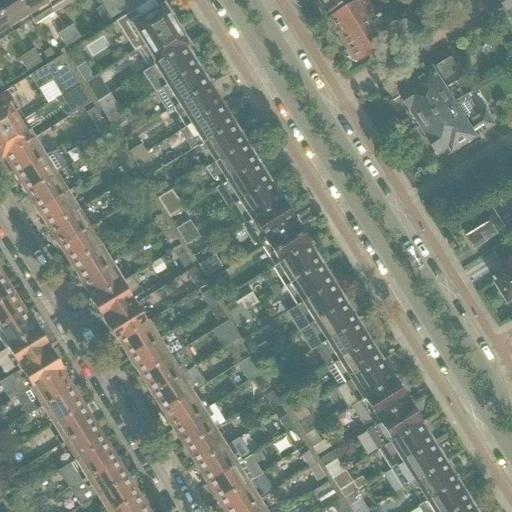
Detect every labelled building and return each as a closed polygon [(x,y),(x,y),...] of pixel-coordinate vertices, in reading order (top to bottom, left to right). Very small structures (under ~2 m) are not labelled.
[(18,0),(0,0),(0,12),(12,32),(31,20),(18,0)] [(45,0),(18,0),(31,20),(35,25),(54,13),(50,8),(45,0)] [(45,0),(50,8),(54,13),(73,1),(72,0),(45,0)] [(98,0),(103,6),(111,19),(123,11),(141,0),(98,0)] [(135,52),(136,51),(176,26),(163,6),(158,9),(152,0),(150,0),(116,21),(135,52)] [(318,0),(321,4),(319,7),(324,14),(327,14),(328,16),(353,0),(318,0)] [(338,32),(344,41),(393,11),(387,1),(373,10),(367,0),(361,0),(330,19),(332,22),(329,23),(336,33),(338,32)] [(511,0),(498,0),(507,13),(511,21),(511,0)] [(103,6),(95,11),(103,24),(111,19),(103,6)] [(393,11),(344,41),(350,51),(347,52),(354,62),(356,61),(358,63),(393,41),(386,29),(400,21),(393,11)] [(0,45),(4,43),(1,39),(12,32),(0,12),(0,45)] [(72,25),(64,30),(73,43),(80,38),(72,25)] [(142,73),(143,74),(184,48),(188,46),(176,26),(136,51),(148,69),(142,73)] [(64,30),(56,35),(65,48),(73,43),(64,30)] [(143,74),(155,93),(196,67),(184,48),(143,74)] [(33,49),(26,54),(34,67),(42,63),(33,49)] [(26,54),(18,59),(26,72),(34,67),(26,54)] [(61,56),(28,77),(37,91),(52,81),(61,97),(72,90),(80,85),(61,56)] [(413,89),(401,97),(410,111),(409,117),(414,124),(419,125),(419,126),(454,104),(453,102),(455,97),(452,92),(450,92),(447,91),(445,89),(464,77),(460,71),(452,58),(427,73),(410,84),(413,89)] [(83,63),(75,68),(84,83),(91,79),(89,75),(90,74),(83,63)] [(155,93),(166,112),(173,109),(208,86),(196,67),(155,93)] [(91,79),(84,83),(96,103),(110,94),(97,75),(91,79)] [(61,97),(55,101),(66,118),(91,103),(80,85),(72,90),(61,97)] [(208,86),(177,106),(189,125),(220,105),(208,86)] [(0,94),(0,135),(20,122),(23,121),(12,102),(8,104),(1,94),(0,94)] [(454,104),(419,126),(420,127),(419,131),(423,139),(429,141),(437,155),(450,147),(453,153),(476,138),(495,126),(486,113),(478,117),(466,97),(454,104)] [(220,105),(189,125),(201,144),(232,125),(220,105)] [(117,106),(103,114),(107,121),(121,113),(117,106)] [(94,109),(87,113),(95,126),(102,121),(94,109)] [(121,113),(107,121),(113,129),(126,121),(121,113)] [(102,121),(95,126),(102,138),(109,134),(102,121)] [(0,159),(0,160),(3,158),(34,139),(30,131),(27,133),(20,122),(0,135),(0,159)] [(232,125),(201,144),(213,163),(244,144),(232,125)] [(3,158),(15,176),(49,154),(44,147),(41,149),(34,139),(3,158)] [(116,144),(108,148),(116,161),(124,157),(116,144)] [(219,182),(221,185),(256,163),(244,144),(213,163),(209,166),(205,168),(213,180),(216,182),(219,182)] [(141,145),(127,153),(132,161),(145,152),(141,145)] [(145,152),(132,161),(136,168),(150,160),(145,152)] [(15,176),(26,193),(56,174),(50,164),(54,162),(49,154),(15,176)] [(124,157),(116,161),(124,174),(132,170),(124,157)] [(221,185),(216,188),(228,208),(268,182),(256,163),(221,185)] [(26,193),(37,211),(71,190),(67,182),(63,185),(56,174),(26,193)] [(139,179),(131,184),(139,197),(147,192),(139,179)] [(228,208),(240,227),(280,201),(268,182),(228,208)] [(164,183),(151,191),(156,200),(169,192),(164,183)] [(37,211),(48,229),(79,209),(73,200),(76,197),(71,190),(37,211)] [(169,192),(156,200),(167,218),(183,209),(171,191),(169,192)] [(147,192),(139,197),(150,215),(158,210),(147,192)] [(511,194),(478,216),(461,226),(468,237),(468,240),(471,245),(474,247),(475,249),(487,241),(488,242),(506,231),(499,219),(511,211),(511,194)] [(259,243),(261,245),(296,223),(282,200),(280,201),(240,227),(241,228),(242,227),(254,246),(259,243)] [(48,229),(59,247),(94,225),(89,218),(85,220),(79,209),(48,229)] [(162,216),(154,221),(161,232),(169,227),(162,216)] [(189,221),(175,230),(181,239),(194,230),(189,221)] [(272,267),(273,268),(308,246),(310,245),(296,223),(261,245),(274,266),(272,267)] [(59,247),(70,264),(101,245),(95,235),(99,233),(94,225),(59,247)] [(169,227),(161,232),(169,246),(177,241),(169,227)] [(194,230),(181,239),(185,246),(199,237),(194,230)] [(511,245),(503,244),(492,251),(506,274),(497,280),(496,278),(494,278),(491,272),(490,273),(508,304),(511,301),(511,245)] [(70,264),(81,282),(115,261),(111,254),(108,256),(101,245),(70,264)] [(180,246),(172,251),(183,269),(191,264),(180,246)] [(273,268),(285,288),(320,265),(308,246),(273,268)] [(214,255),(197,265),(204,276),(207,277),(222,267),(214,255)] [(81,282),(92,300),(123,280),(117,271),(120,269),(115,261),(81,282)] [(285,288),(297,307),(332,285),(320,265),(285,288)] [(194,268),(186,273),(194,286),(201,281),(202,281),(194,268)] [(209,280),(208,283),(212,289),(226,281),(221,273),(209,280)] [(90,301),(103,322),(137,300),(136,298),(142,294),(131,276),(123,280),(92,300),(90,301)] [(2,277),(0,277),(0,302),(13,295),(2,277)] [(297,307),(309,326),(344,304),(332,285),(297,307)] [(199,293),(209,309),(217,304),(207,288),(199,293)] [(0,302),(0,327),(24,312),(13,295),(0,302)] [(116,343),(118,341),(149,322),(148,321),(146,322),(140,313),(144,310),(139,303),(137,300),(103,322),(116,343)] [(217,304),(209,309),(216,320),(224,315),(217,304)] [(240,304),(226,312),(232,321),(245,312),(240,304)] [(309,326),(321,345),(356,323),(344,304),(309,326)] [(0,342),(4,349),(35,330),(24,312),(0,327),(0,342)] [(245,312),(232,321),(236,327),(250,319),(245,312)] [(118,341),(129,359),(163,338),(158,330),(155,332),(149,322),(118,341)] [(227,322),(211,332),(222,349),(230,344),(230,345),(238,340),(227,322)] [(321,345),(315,349),(327,368),(368,342),(356,323),(321,345)] [(13,369),(15,371),(50,350),(37,329),(35,330),(4,349),(5,350),(6,349),(12,359),(9,361),(13,369)] [(129,359),(140,377),(171,358),(165,347),(168,345),(163,338),(129,359)] [(238,340),(230,345),(238,357),(246,352),(238,340)] [(368,342),(327,368),(339,387),(345,384),(380,361),(368,342)] [(264,343),(251,351),(256,359),(269,351),(264,343)] [(16,373),(10,376),(21,394),(29,389),(30,391),(61,371),(63,370),(51,352),(50,350),(15,371),(16,373)] [(140,377),(151,395),(195,367),(184,350),(171,358),(140,377)] [(269,351),(256,359),(260,366),(274,358),(269,351)] [(339,387),(335,390),(342,400),(348,410),(351,407),(393,381),(380,361),(345,384),(339,387)] [(252,362),(244,367),(253,381),(261,376),(252,362)] [(151,395),(162,413),(193,393),(206,385),(195,367),(151,395)] [(21,394),(14,398),(26,417),(38,411),(72,389),(61,371),(30,391),(29,389),(21,394)] [(261,376),(253,381),(260,393),(268,388),(261,376)] [(393,381),(351,407),(363,426),(371,421),(372,423),(408,401),(407,399),(394,380),(393,381)] [(287,382),(275,390),(279,396),(291,388),(287,382)] [(45,415),(52,426),(83,407),(72,389),(38,411),(42,417),(45,415)] [(263,395),(271,408),(279,403),(271,390),(263,395)] [(162,413),(173,430),(208,409),(203,401),(200,403),(193,393),(162,413)] [(299,400),(287,408),(293,417),(305,409),(299,400)] [(374,426),(366,431),(379,451),(420,425),(422,424),(409,403),(408,401),(372,423),(374,426)] [(55,438),(60,446),(94,425),(83,407),(52,426),(58,436),(55,438)] [(173,430),(184,448),(216,429),(209,419),(213,416),(208,409),(173,430)] [(305,409),(293,417),(297,423),(309,415),(305,409)] [(286,416),(278,421),(286,435),(294,430),(286,416)] [(74,461),(74,462),(105,443),(94,425),(60,446),(64,453),(68,451),(74,461)] [(420,425),(379,451),(391,471),(432,445),(420,425)] [(184,448),(195,466),(227,447),(220,436),(223,434),(219,427),(216,429),(184,448)] [(294,430),(286,435),(294,446),(301,441),(294,430)] [(312,447),(311,448),(315,455),(318,455),(331,447),(326,439),(312,447)] [(74,461),(58,471),(69,489),(116,460),(105,443),(74,462),(74,461)] [(432,445),(391,471),(403,490),(409,486),(413,483),(444,464),(432,445)] [(195,466),(206,484),(241,462),(236,455),(233,457),(227,447),(195,466)] [(308,451),(300,456),(308,470),(316,465),(308,451)] [(320,459),(319,461),(323,467),(325,466),(334,461),(335,460),(337,459),(332,451),(330,453),(320,459)] [(241,462),(206,484),(217,501),(248,482),(261,474),(250,456),(241,462)] [(69,490),(80,507),(96,497),(127,478),(116,460),(82,482),(69,490)] [(325,466),(323,467),(331,480),(332,479),(343,473),(335,460),(334,461),(325,466)] [(444,464),(413,483),(425,503),(456,483),(444,464)] [(316,465),(308,470),(316,482),(324,477),(316,465)] [(99,509),(100,511),(112,511),(138,496),(127,478),(96,497),(102,507),(99,509)] [(3,482),(0,484),(0,494),(5,503),(12,498),(3,482)] [(217,501),(223,511),(240,511),(263,498),(258,490),(255,492),(248,482),(217,501)] [(327,483),(311,493),(322,511),(330,505),(338,500),(327,483)] [(421,505),(417,507),(420,511),(452,511),(468,502),(456,483),(425,503),(421,505)] [(340,491),(338,492),(344,500),(357,492),(352,484),(340,491)] [(357,492),(344,500),(347,507),(361,498),(357,492)] [(148,511),(138,496),(112,511),(148,511)] [(240,511),(266,511),(264,508),(268,505),(263,498),(240,511)] [(345,511),(338,500),(330,505),(334,511),(345,511)] [(474,511),(468,502),(452,511),(474,511)] [(9,508),(11,511),(22,511),(17,503),(9,508)]
